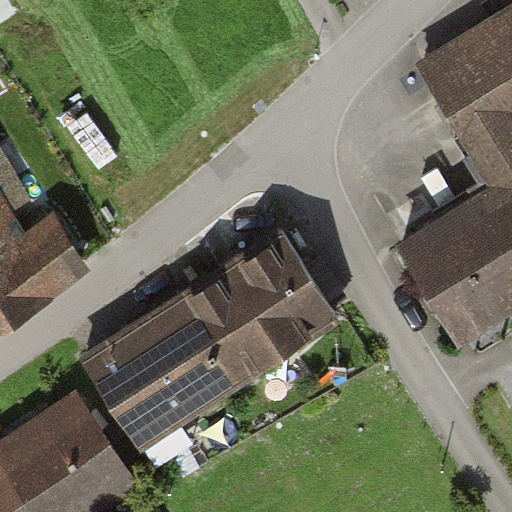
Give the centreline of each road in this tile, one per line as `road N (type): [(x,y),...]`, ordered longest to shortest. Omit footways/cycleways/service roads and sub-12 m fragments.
road 1 (residential): [(511,511),(277,141)]
road 2 (residential): [(0,352),(146,252),(277,141)]
road 3 (residential): [(277,141),(420,0)]
